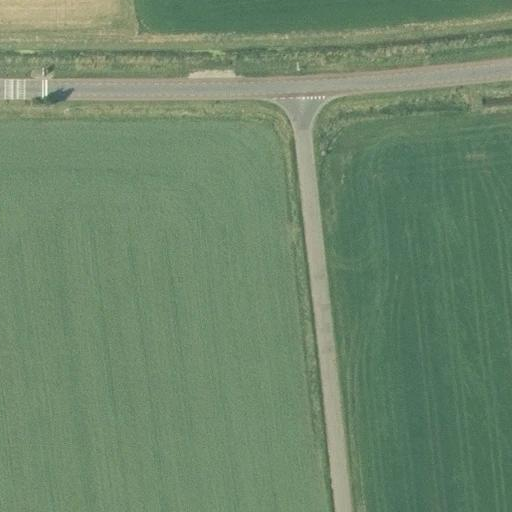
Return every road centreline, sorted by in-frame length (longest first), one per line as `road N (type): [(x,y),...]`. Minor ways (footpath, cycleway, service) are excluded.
road 1 (unclassified): [(344,511),(300,88)]
road 2 (tertiary): [(44,90),(300,88)]
road 3 (tertiary): [(300,88),(511,69)]
